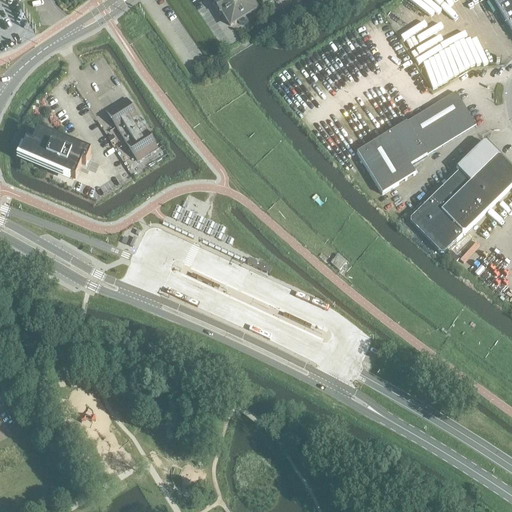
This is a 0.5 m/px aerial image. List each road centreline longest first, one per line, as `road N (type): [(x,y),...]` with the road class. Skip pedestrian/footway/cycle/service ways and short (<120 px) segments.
road 1 (secondary): [(381,415),(332,379),(97,274),(0,221)]
road 2 (secondary): [(0,234),(91,286),(381,415)]
road 3 (secondary): [(381,415),(511,497)]
